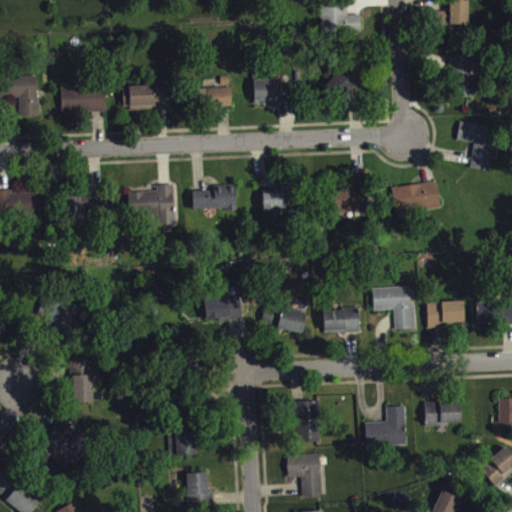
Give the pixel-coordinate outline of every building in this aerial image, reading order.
[(439,37),(470,36),(469,0),(465,0),(448,0),(449,17),(438,17),(439,37)] [(362,38),(362,20),(346,21),(346,13),(330,13),(330,19),(322,19),(322,28),(329,28),(329,34),(323,34),(324,39),(362,38)] [(470,61),(450,62),(451,103),(471,103),(470,61)] [(333,97),(353,104),(364,75),(344,67),(333,97)] [(40,121),(39,82),(12,83),(13,103),(21,103),(21,121),(40,121)] [(255,86),(256,109),(295,108),(294,89),(278,90),(278,85),(255,86)] [(167,90),(124,91),(125,115),(168,114),(167,90)] [(63,119),(107,118),(106,92),(62,93),(63,119)] [(200,94),(200,112),(233,111),(232,93),(200,94)] [(459,146),(475,149),(471,174),(491,177),(497,133),(461,128),(459,146)] [(442,214),(439,188),(393,193),(396,220),(442,214)] [(175,190),(157,191),(158,196),(130,197),(131,222),(159,221),(159,231),(176,230),(175,190)] [(370,192),(335,192),(335,218),(370,218),(370,192)] [(194,216),(238,215),(237,193),(194,195),(194,216)] [(40,196),(0,197),(0,220),(41,219),(40,196)] [(264,218),(289,217),(289,198),(264,199),(264,218)] [(66,201),(66,220),(113,218),(113,199),(66,201)] [(375,316),(396,315),(396,335),(417,335),(416,311),(412,311),(411,293),(374,294),(375,316)] [(230,302),(205,306),(208,329),(234,325),(230,302)] [(296,307),(285,305),(282,321),(272,319),(270,333),(304,340),(308,319),(294,316),(296,307)] [(465,307),(429,308),(429,332),(466,331),(465,307)] [(478,331),(511,329),(511,307),(477,309),(478,331)] [(55,337),(75,338),(76,312),(56,312),(55,337)] [(325,315),(325,338),(361,338),(360,315),(325,315)] [(0,339),(8,336),(0,318),(0,339)] [(95,408),(94,365),(72,366),(73,409),(95,408)] [(511,404),(500,405),(501,427),(511,427),(511,404)] [(320,406),(294,407),(294,424),(296,424),(297,448),(321,447),(320,406)] [(426,409),(427,431),(462,430),(462,407),(426,409)] [(367,429),(367,451),(408,450),(407,412),(388,413),(388,428),(367,429)] [(73,449),(75,451),(85,440),(65,423),(39,453),(57,468),(73,449)] [(177,462),(198,461),(198,437),(176,438),(177,462)] [(495,492),(511,479),(511,458),(508,453),(480,473),(495,492)] [(323,503),(322,459),(288,461),(289,483),(303,482),(304,504),(323,503)] [(38,511),(43,507),(7,478),(0,486),(0,500),(14,511),(38,511)] [(209,479),(187,479),(188,511),(215,511),(215,498),(209,498),(209,479)] [(459,511),(463,505),(443,496),(435,511),(459,511)]
